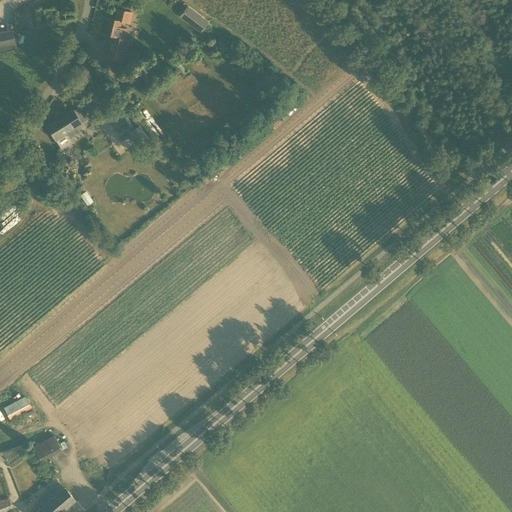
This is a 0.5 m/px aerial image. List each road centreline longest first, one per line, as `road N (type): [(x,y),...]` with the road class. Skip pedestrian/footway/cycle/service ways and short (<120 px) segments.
road 1 (primary): [(112,511),(511,171)]
road 2 (unclassified): [(0,168),(60,83),(88,0)]
